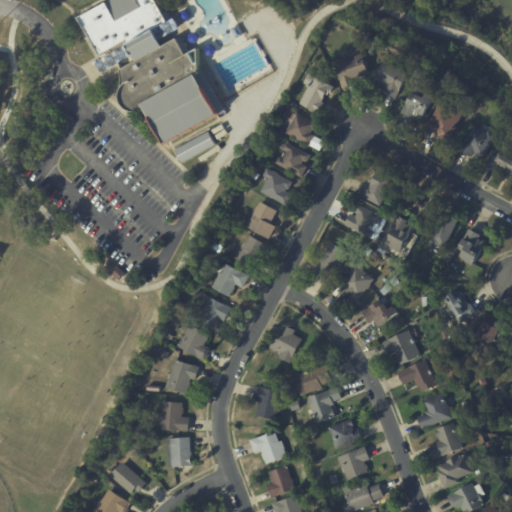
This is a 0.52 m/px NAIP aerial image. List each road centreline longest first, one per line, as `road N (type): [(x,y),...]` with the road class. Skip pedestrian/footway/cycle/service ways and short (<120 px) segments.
road 1 (residential): [(245,511),(221,426),(228,386),(365,124)]
road 2 (residential): [(279,283),(329,317),(361,360),(423,511)]
road 3 (residential): [(511,209),(365,124)]
